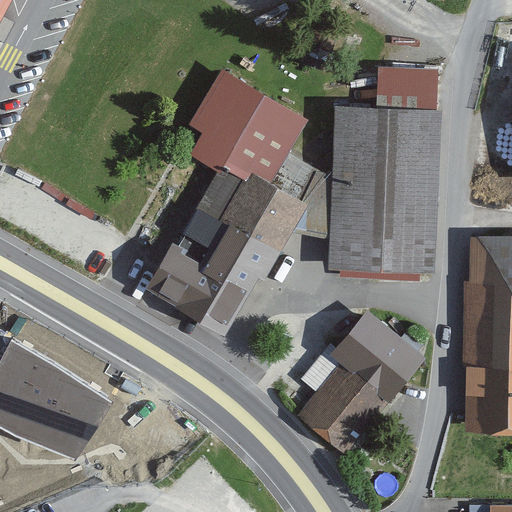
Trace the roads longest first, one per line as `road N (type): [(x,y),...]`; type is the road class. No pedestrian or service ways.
road 1 (residential): [(406,511),(437,397),(465,71),(482,0)]
road 2 (secondary): [(0,262),(213,391),(267,439),(324,511)]
road 3 (unknown): [(352,0),(410,39),(469,52)]
